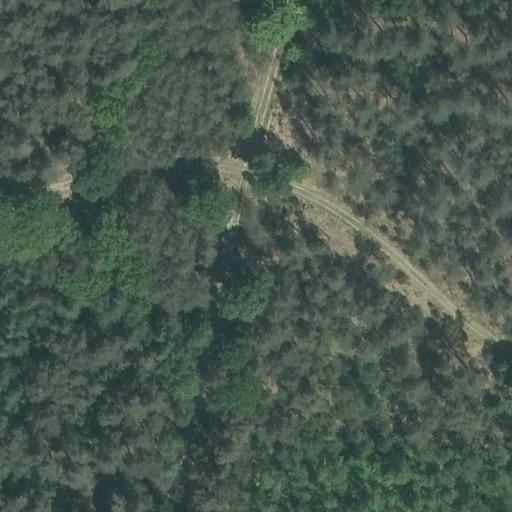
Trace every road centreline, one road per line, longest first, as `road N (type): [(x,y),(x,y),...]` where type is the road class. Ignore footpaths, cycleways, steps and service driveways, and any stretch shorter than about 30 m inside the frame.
road 1 (track): [(252,160),(166,511)]
road 2 (track): [(252,160),(511,347)]
road 3 (track): [(0,182),(43,186),(213,148),(252,160)]
road 4 (track): [(292,0),(252,160)]
